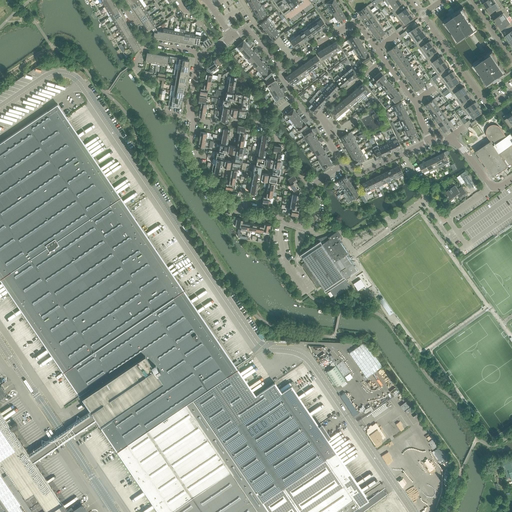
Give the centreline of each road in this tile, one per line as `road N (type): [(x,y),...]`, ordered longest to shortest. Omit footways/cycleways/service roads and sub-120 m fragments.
road 1 (unclassified): [(413,511),(308,356),(251,333),(76,78),(53,73),(0,108)]
road 2 (unclassified): [(0,340),(117,511)]
road 3 (residential): [(423,14),(488,104),(511,88)]
road 4 (residential): [(377,49),(355,21),(281,64)]
